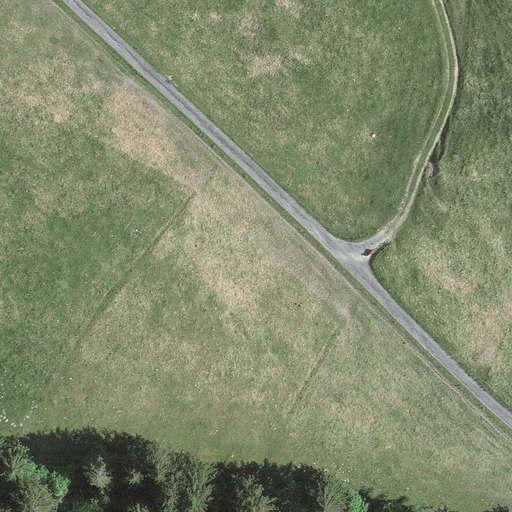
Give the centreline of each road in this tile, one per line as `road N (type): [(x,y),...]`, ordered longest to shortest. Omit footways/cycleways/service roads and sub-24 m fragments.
road 1 (track): [(72,0),(511,424)]
road 2 (track): [(436,0),(451,55),(439,129),(392,223),(353,264)]
